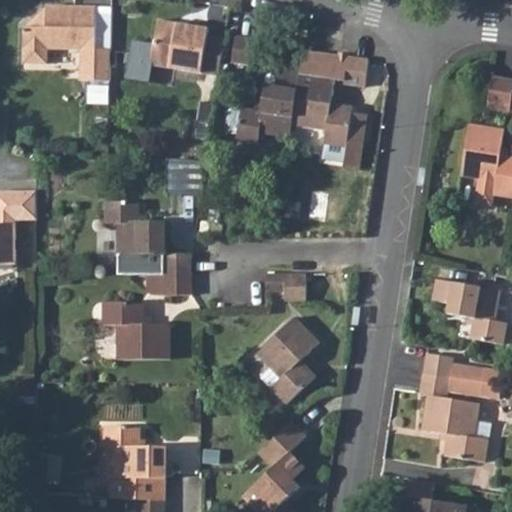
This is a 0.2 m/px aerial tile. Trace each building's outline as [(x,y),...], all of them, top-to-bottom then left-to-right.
[(109,49),(94,49),(94,7),(43,7),(42,14),(29,28),(23,27),(22,55),(29,62),(42,63),(48,55),(48,48),(79,49),(79,80),(109,80),(109,49)] [(223,36),(204,34),(205,26),(184,23),(184,26),(173,26),(173,22),(154,20),(149,64),(217,73),(223,36)] [(249,63),(253,35),(233,33),(229,61),(249,63)] [(365,87),(369,61),(305,51),(301,71),(293,124),(326,129),(324,144),(327,144),(325,159),(345,162),(348,139),(362,141),(366,115),(352,113),(353,107),(333,104),(336,77),(346,78),(346,84),(365,87)] [(154,80),(175,83),(178,69),(157,66),(154,80)] [(293,124),(301,71),(277,68),(275,86),(264,84),(261,108),(239,105),(234,139),(256,143),(258,132),(291,137),(293,124)] [(511,98),(511,81),(496,78),(492,104),(511,106),(511,98)] [(95,82),(95,102),(112,102),(112,83),(95,82)] [(511,158),(499,156),(503,130),(470,125),(463,175),(479,178),(476,203),(493,206),(495,195),(511,197),(511,158)] [(358,170),(362,141),(348,139),(345,162),(344,167),(358,170)] [(171,159),(171,191),(203,192),(203,160),(171,159)] [(119,219),(120,273),(165,272),(191,272),(192,253),(168,253),(168,218),(141,219),(141,198),(105,198),(105,219),(119,219)] [(0,262),(21,262),(20,218),(0,218),(0,262)] [(165,292),(191,292),(191,272),(165,272),(165,292)] [(286,291),(285,301),(306,301),(307,273),(286,274),(286,291)] [(268,292),(286,291),(286,274),(268,274),(268,292)] [(450,304),(448,317),(475,323),(472,340),(504,345),(507,327),(496,325),(501,292),(435,279),(432,301),(450,304)] [(511,318),(511,287),(507,287),(502,316),(511,318)] [(105,321),(118,321),(118,356),(171,356),(170,321),(145,321),(145,299),(105,299),(105,321)] [(281,379),(272,388),(286,404),(316,378),(301,362),(321,344),(297,318),(258,353),(272,369),(281,379)] [(451,377),(454,356),(428,352),(424,373),(451,377)] [(272,388),(281,379),(272,369),(262,378),(272,388)] [(421,392),(428,393),(423,428),(448,432),(445,455),(486,462),(489,438),(475,436),(478,420),(480,401),(448,396),(449,389),(451,377),(424,373),(421,392)] [(481,394),(482,382),(451,377),(449,389),(481,394)] [(165,495),(166,440),(141,440),(142,419),(108,418),(107,441),(121,441),(120,470),(106,470),(105,492),(138,494),(165,495)] [(286,455),(242,497),(256,511),(289,511),(283,505),(302,487),(295,479),(306,468),(290,451),(307,436),(292,420),(271,440),(286,455)] [(489,438),(491,422),(478,420),(475,436),(489,438)] [(121,441),(107,441),(106,470),(120,470),(121,441)] [(432,483),(406,480),(403,498),(400,498),(398,511),(473,511),(474,509),(463,508),(433,503),(430,501),(432,483)] [(164,511),(165,495),(138,494),(137,511),(102,511),(89,511),(88,511),(164,511)]
